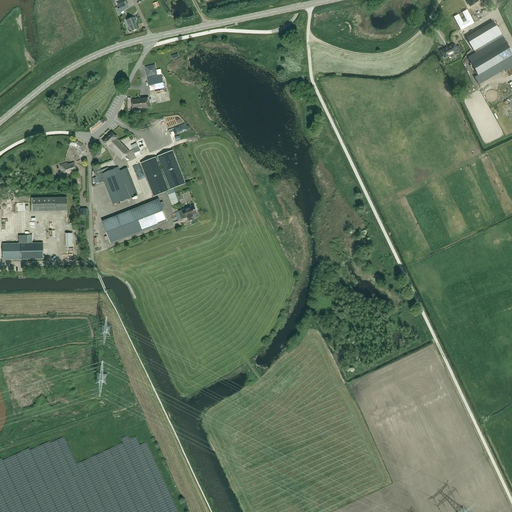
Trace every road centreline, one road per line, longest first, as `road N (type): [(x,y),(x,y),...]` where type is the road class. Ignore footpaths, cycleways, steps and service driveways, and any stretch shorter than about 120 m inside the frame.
road 1 (track): [(511,501),(313,85),(310,4)]
road 2 (unclassified): [(92,259),(89,136),(113,116),(149,37)]
road 3 (secondary): [(149,37),(328,0)]
road 4 (secondary): [(0,121),(74,65),(149,37)]
